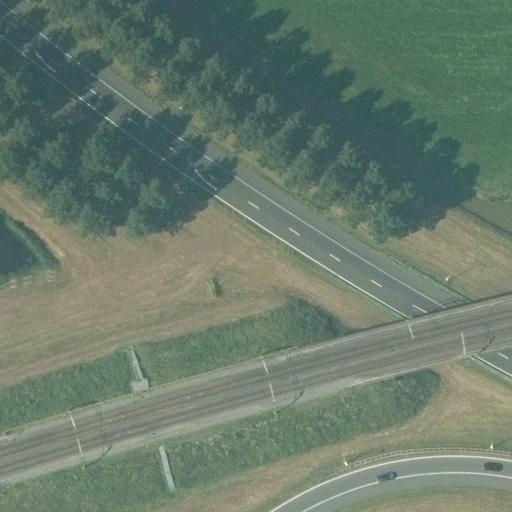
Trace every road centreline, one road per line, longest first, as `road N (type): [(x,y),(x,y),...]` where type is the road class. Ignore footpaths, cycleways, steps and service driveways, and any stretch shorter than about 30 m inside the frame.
road 1 (track): [(126,511),(416,420),(447,394),(436,359),(317,291),(262,278),(210,285),(0,347)]
road 2 (motorway): [(511,359),(279,224),(0,19)]
road 3 (motorway): [(286,511),(351,479),(399,466),(511,469)]
